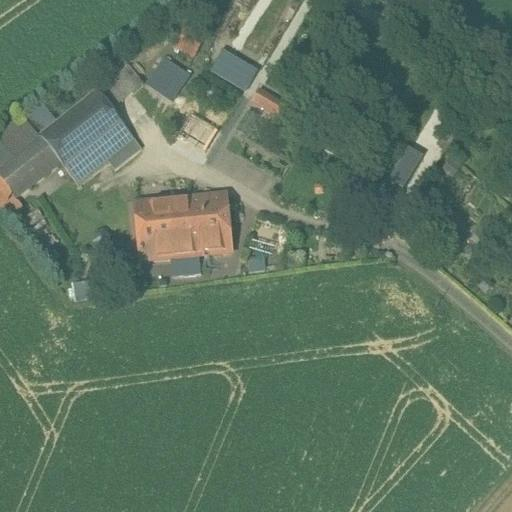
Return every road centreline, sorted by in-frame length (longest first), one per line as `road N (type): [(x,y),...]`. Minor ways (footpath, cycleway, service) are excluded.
road 1 (track): [(401,246),(150,161)]
road 2 (unclassified): [(511,336),(401,246)]
